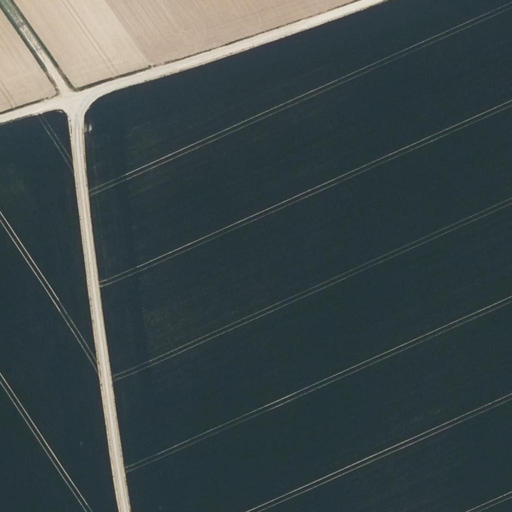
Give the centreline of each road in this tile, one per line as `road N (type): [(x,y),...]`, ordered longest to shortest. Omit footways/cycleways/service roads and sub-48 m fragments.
road 1 (unclassified): [(71,97),(125,511)]
road 2 (unclassified): [(71,97),(378,0)]
